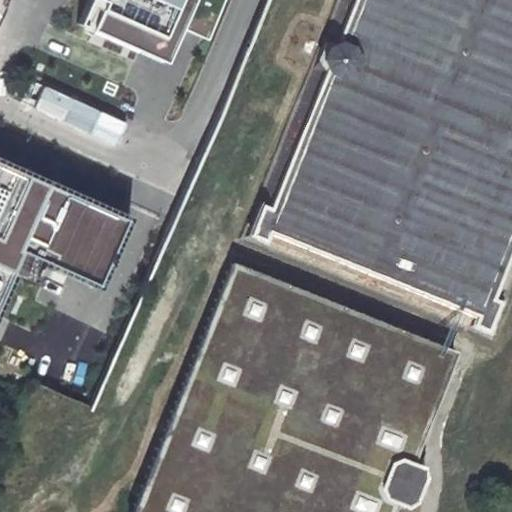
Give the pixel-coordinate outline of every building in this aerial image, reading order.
[(93,0),(102,4),(89,32),(140,55),(150,34),(198,56),(223,0),(93,0)] [(511,0),(334,0),(235,241),(448,324),(492,341),(511,292),(511,0)] [(173,44),(150,34),(140,55),(163,66),(173,44)] [(123,219),(0,164),(0,292),(9,272),(25,279),(35,257),(94,284),(123,219)] [(438,352),(213,262),(112,511),(385,511),(448,356),(438,352)]
